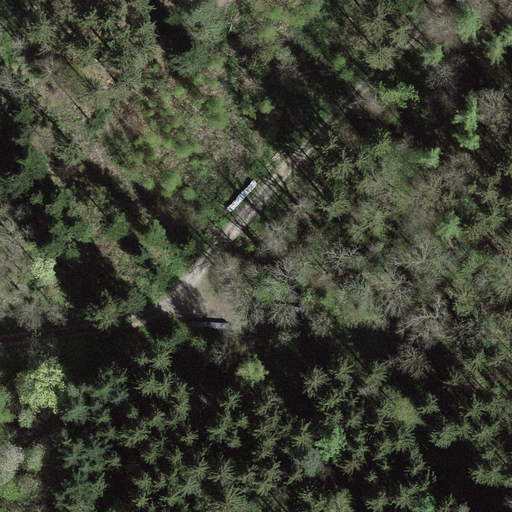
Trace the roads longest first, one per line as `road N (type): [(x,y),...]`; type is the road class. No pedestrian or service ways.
road 1 (track): [(439,0),(177,290),(109,329),(0,347)]
road 2 (track): [(109,329),(511,336)]
